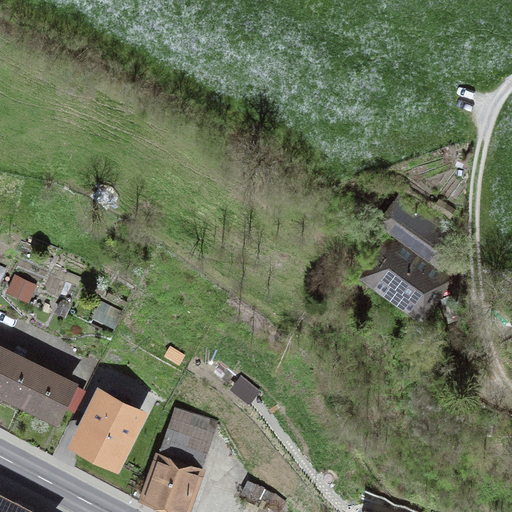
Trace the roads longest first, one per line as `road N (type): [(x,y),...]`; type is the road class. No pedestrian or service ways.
road 1 (track): [(511,82),(488,120),(473,197),(482,322),(511,394)]
road 2 (secondary): [(0,455),(110,511)]
